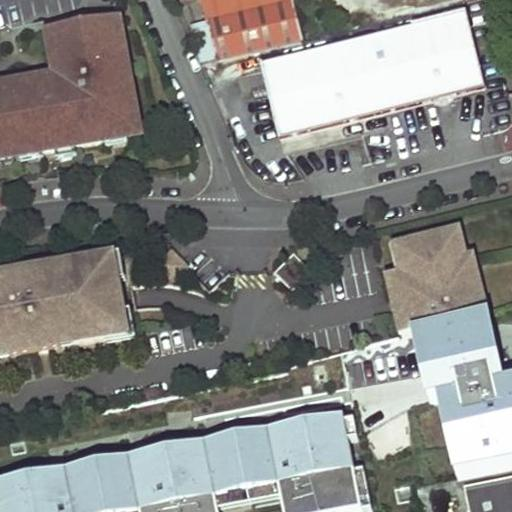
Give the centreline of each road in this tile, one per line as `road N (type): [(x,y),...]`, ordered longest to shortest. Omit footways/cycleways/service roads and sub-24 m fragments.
road 1 (residential): [(248,209),(321,208),(511,166)]
road 2 (residential): [(0,222),(101,204),(248,209)]
road 3 (residential): [(156,0),(248,209)]
